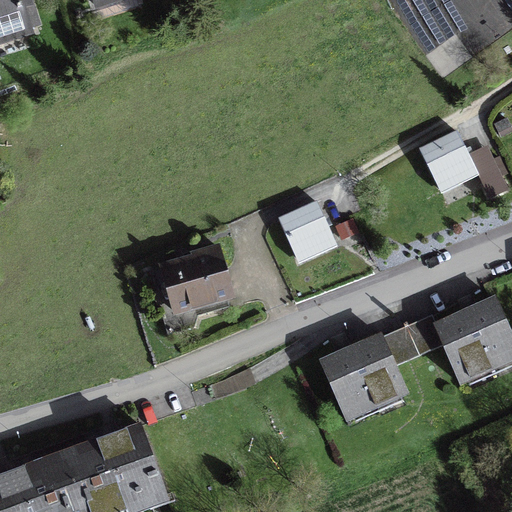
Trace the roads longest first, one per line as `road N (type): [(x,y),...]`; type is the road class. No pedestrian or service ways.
road 1 (residential): [(0,437),(173,383),(511,250)]
road 2 (residential): [(346,184),(511,93)]
